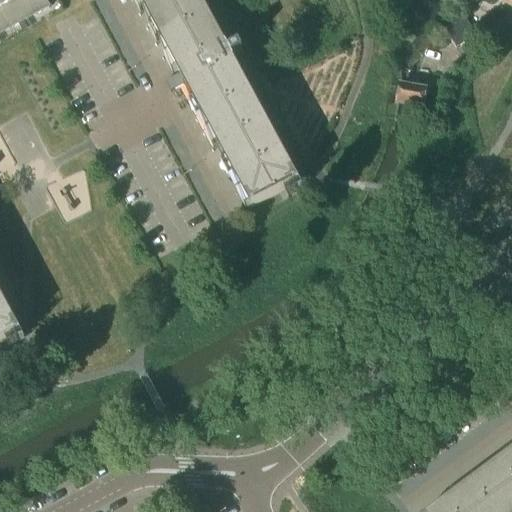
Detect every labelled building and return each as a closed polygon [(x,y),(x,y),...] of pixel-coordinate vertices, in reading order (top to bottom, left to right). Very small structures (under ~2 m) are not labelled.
[(11,0),(0,0),(0,33),(23,21),(11,0)] [(11,0),(23,21),(50,7),(46,0),(11,0)] [(228,50),(201,0),(139,0),(251,208),(299,182),(232,57),(243,51),(239,44),(228,50)] [(443,33),(455,49),(476,33),(463,17),(443,33)] [(399,85),(396,102),(422,107),(425,89),(399,85)] [(0,343),(21,332),(0,293),(0,343)] [(511,511),(511,452),(431,511),(511,511)]
